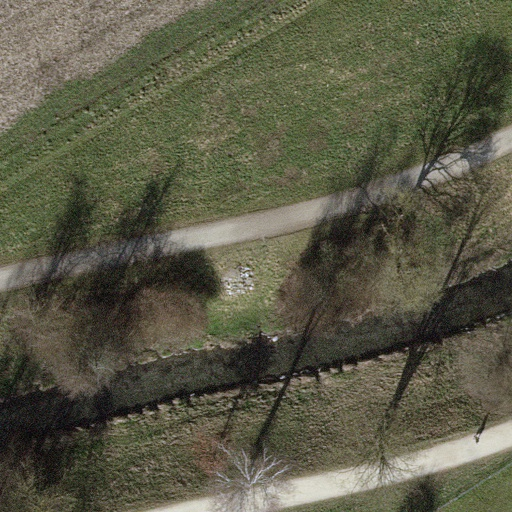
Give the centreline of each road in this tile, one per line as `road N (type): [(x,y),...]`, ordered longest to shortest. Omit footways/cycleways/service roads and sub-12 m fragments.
road 1 (track): [(0,281),(330,210),(511,140)]
road 2 (track): [(204,511),(511,435)]
